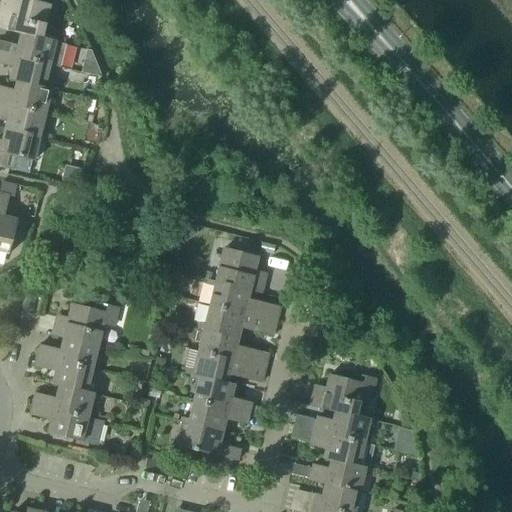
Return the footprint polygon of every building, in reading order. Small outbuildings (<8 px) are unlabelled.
[(0,29),(22,35),(41,40),(49,6),(24,0),(2,0),(0,12),(0,29)] [(41,40),(22,35),(18,48),(0,43),(0,52),(49,65),(61,68),(66,46),(55,43),(41,40)] [(0,52),(0,80),(10,82),(10,81),(17,83),(51,90),(54,77),(47,75),(49,65),(0,52)] [(51,90),(17,83),(14,92),(0,88),(0,103),(45,115),(50,96),(58,98),(59,92),(51,90)] [(45,115),(0,103),(0,118),(7,120),(5,129),(39,138),(51,141),(52,136),(40,133),(45,115)] [(0,167),(14,171),(18,158),(33,161),(39,138),(5,129),(2,142),(0,141),(0,167)] [(62,182),(76,185),(80,171),(65,167),(62,182)] [(0,183),(0,252),(7,254),(15,220),(2,217),(7,196),(12,198),(15,185),(0,182),(0,183)] [(260,251),(273,255),(274,247),(261,244),(260,251)] [(215,282),(250,290),(261,293),(266,274),(254,271),(258,257),(223,249),(215,282)] [(250,290),(215,282),(208,280),(207,285),(213,286),(209,305),(275,321),(279,308),(247,299),(250,290)] [(50,336),(62,339),(98,347),(103,326),(112,328),(117,308),(95,303),(93,311),(70,305),(65,324),(54,321),(50,336)] [(275,321),(209,305),(204,325),(198,323),(197,326),(238,336),(240,328),(272,336),(275,321)] [(238,336),(197,326),(196,331),(202,333),(197,352),(264,368),(267,354),(236,346),(238,336)] [(98,347),(62,339),(59,351),(39,347),(38,350),(33,349),(32,356),(37,357),(92,370),(97,352),(102,353),(103,348),(98,347)] [(264,368),(197,352),(192,371),(186,369),(185,374),(191,375),(191,377),(199,379),(227,384),(229,376),(260,383),(264,368)] [(92,370),(37,357),(34,367),(54,372),(51,386),(58,388),(93,396),(96,383),(90,382),(92,370)] [(165,361),(157,359),(155,367),(163,369),(165,361)] [(329,375),(324,390),(324,394),(313,391),(309,406),(335,412),(354,416),(365,419),(368,405),(358,402),(359,396),(370,398),(375,380),(353,375),(352,381),(329,375)] [(227,384),(199,379),(193,401),(249,414),(251,404),(232,399),(235,386),(227,384)] [(93,396),(58,388),(55,400),(35,395),(33,405),(87,418),(91,401),(99,403),(100,398),(93,396)] [(249,414),(193,401),(189,420),(181,418),(180,423),(188,425),(223,433),(226,420),(246,425),(249,414)] [(87,418),(33,405),(30,416),(50,421),(47,434),(97,446),(102,423),(87,419),(87,418)] [(354,416),(335,412),(333,421),(317,417),(316,420),(296,415),(293,427),(363,444),(369,420),(365,419),(354,416)] [(223,433),(188,425),(182,448),(237,462),(240,451),(220,445),(223,433)] [(363,444),(293,427),(291,436),(311,441),(311,444),(326,448),(324,458),(330,460),(366,469),(371,446),(363,444)] [(416,455),(410,430),(397,427),(392,449),(416,455)] [(366,469),(330,460),(327,469),(312,466),(309,480),(324,484),(359,493),(366,469)] [(354,511),(359,493),(324,484),(321,496),(315,494),(312,506),(338,511),(354,511)]
